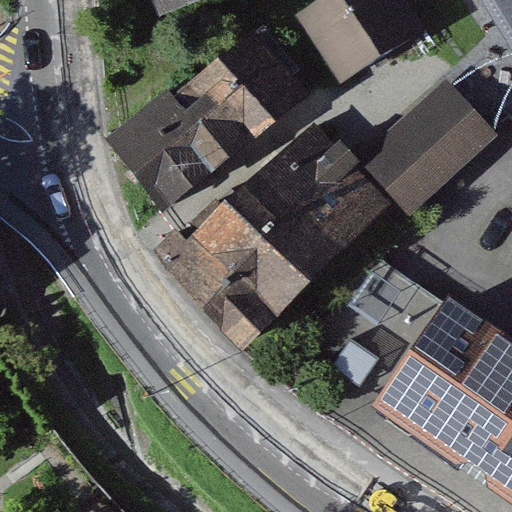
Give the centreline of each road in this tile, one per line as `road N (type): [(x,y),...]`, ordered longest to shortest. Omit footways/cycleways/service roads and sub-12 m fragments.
road 1 (primary): [(66,137),(110,267),(163,338),(238,421),(360,511)]
road 2 (primary): [(60,0),(66,137)]
